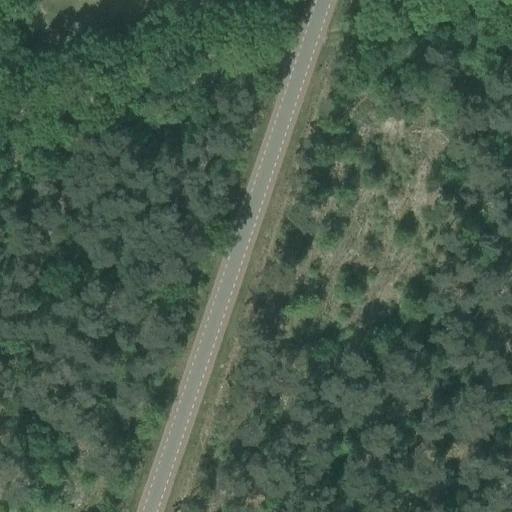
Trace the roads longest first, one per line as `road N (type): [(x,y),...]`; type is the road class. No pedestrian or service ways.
road 1 (tertiary): [(134,511),(319,0)]
road 2 (track): [(302,47),(0,117)]
